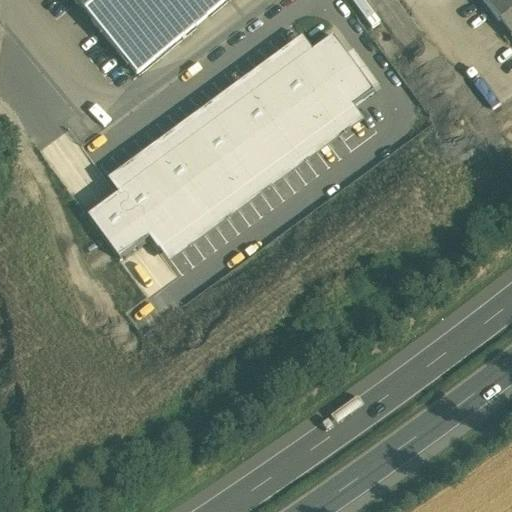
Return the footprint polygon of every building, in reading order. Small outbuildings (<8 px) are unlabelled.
[(71,0),(116,53),(179,0),(71,0)] [(226,0),(179,0),(116,53),(135,76),(226,0)] [(511,0),(480,0),(511,38),(511,0)] [(149,245),(157,256),(355,113),(351,107),(371,93),(333,42),(313,57),(310,54),(116,196),(118,200),(106,209),(88,222),(120,266),(137,254),(149,245)] [(107,185),(116,196),(310,54),(301,42),(107,185)] [(364,124),(355,113),(157,256),(167,269),(364,124)]
